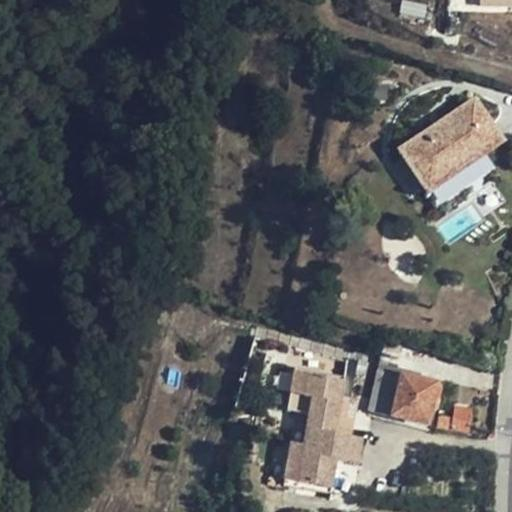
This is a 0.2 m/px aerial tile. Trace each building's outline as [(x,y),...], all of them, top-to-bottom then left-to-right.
[(511,55),(511,0),(454,0),(445,37),(511,55)] [(426,196),(501,142),(473,100),(398,154),(426,196)] [(430,412),(436,388),(433,387),(435,382),(421,378),(419,384),(379,373),(370,413),(427,427),(430,412)] [(306,404),(310,380),(294,377),(287,422),(312,426),(315,406),(306,404)] [(345,386),(310,380),(306,404),(315,406),(312,426),(308,453),(302,491),(333,496),(337,473),(331,472),(332,465),(337,439),(345,386)] [(443,389),(436,388),(430,412),(437,414),(443,389)] [(364,443),(337,439),(332,465),(360,470),(364,443)] [(302,491),(308,453),(290,450),(283,494),(332,502),(333,496),(302,491)]
